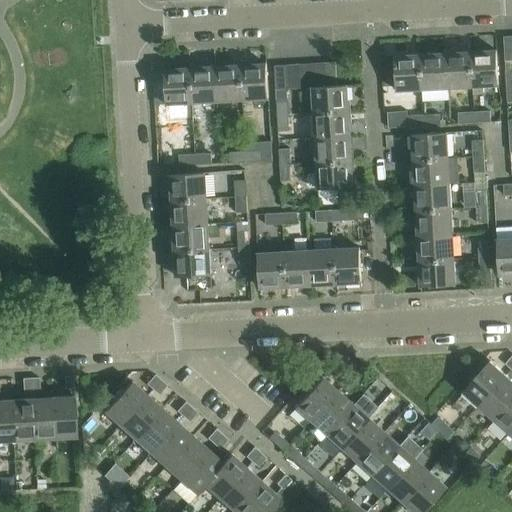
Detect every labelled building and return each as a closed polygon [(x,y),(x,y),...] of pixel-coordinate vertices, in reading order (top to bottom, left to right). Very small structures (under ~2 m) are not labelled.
[(511,60),(511,36),(503,37),(505,61),(511,60)] [(496,51),(470,52),(472,87),(473,87),(473,94),(483,94),(483,86),(498,86),(496,51)] [(470,52),(445,54),(447,88),(472,87),(470,52)] [(445,54),(420,55),(422,90),(447,88),(445,54)] [(422,90),(420,55),(394,57),(396,91),(422,90)] [(323,63),(311,64),(312,88),(324,87),(323,63)] [(335,63),(323,63),(324,87),(336,86),(335,63)] [(266,64),(240,66),(242,100),(268,99),(266,64)] [(311,64),(298,65),(300,89),(312,88),(311,64)] [(288,89),(286,65),(274,66),(275,90),(286,90),(288,89)] [(298,65),(286,65),(288,89),(300,89),(298,65)] [(240,66),(215,67),(217,102),(242,100),(240,66)] [(215,67),(190,69),(192,103),(217,102),(215,67)] [(192,103),(190,69),(164,70),(166,105),(192,103)] [(324,87),(312,88),(314,113),(348,111),(347,86),(336,86),(324,87)] [(286,90),(275,90),(276,99),(287,99),(286,90)] [(276,99),(277,115),(288,115),(287,99),(276,99)] [(348,111),(314,113),(315,139),(350,137),(348,111)] [(490,112),(474,113),(474,124),(490,123),(490,112)] [(474,124),(474,113),(458,113),(458,124),(474,124)] [(288,115),(277,115),(278,131),(289,131),(288,115)] [(424,126),(423,115),(407,116),(408,127),(424,126)] [(439,115),(423,115),(424,126),(440,125),(439,115)] [(412,135),(413,161),(448,159),(446,133),(412,135)] [(350,137),(315,139),(316,164),(351,162),(350,137)] [(472,141),(473,157),(484,157),(483,141),(472,141)] [(279,150),(280,166),(291,165),(290,149),(279,150)] [(261,151),(245,152),(246,163),(262,162),(261,151)] [(246,163),(245,152),(229,153),(230,164),(246,163)] [(211,154),(195,155),(195,166),(211,165),(211,154)] [(195,166),(195,155),(179,156),(179,167),(195,166)] [(484,157),(473,157),(474,173),(485,173),(484,157)] [(448,159),(413,161),(415,186),(449,184),(448,159)] [(351,162),(316,164),(317,174),(309,175),(307,177),(307,185),(310,187),(318,187),(318,189),(352,188),(351,162)] [(291,165),(280,166),(281,182),(292,181),(291,165)] [(170,175),(172,201),(206,199),(205,173),(170,175)] [(234,181),(235,197),(246,197),(245,181),(234,181)] [(449,184),(415,186),(416,211),(451,209),(449,184)] [(511,195),(511,184),(503,185),(504,196),(511,195)] [(475,192),(476,208),(487,207),(486,191),(475,192)] [(246,197),(235,197),(236,213),(247,213),(246,197)] [(206,199),(172,201),(173,226),(208,224),(206,199)] [(487,207),(476,208),(477,224),(488,223),(487,207)] [(282,225),(281,214),(279,209),(265,214),(266,225),(282,225)] [(451,209),(416,211),(418,236),(452,234),(451,209)] [(347,210),(331,211),(332,222),(348,221),(347,210)] [(332,222),(331,211),(315,212),(316,223),(332,222)] [(297,213),(281,214),(282,225),(298,224),(297,213)] [(208,224),(173,226),(175,252),(209,249),(208,224)] [(237,232),(238,248),(249,247),(248,231),(237,232)] [(452,234),(418,236),(419,262),(454,259),(452,234)] [(511,274),(511,239),(496,240),(498,275),(511,274)] [(478,242),(479,258),(490,257),(489,241),(478,242)] [(249,247),(238,248),(239,264),(250,263),(249,247)] [(359,248),(333,250),(335,284),(361,283),(359,248)] [(209,249),(175,252),(176,277),(211,275),(209,249)] [(333,250),(308,251),(310,286),(335,284),(333,250)] [(308,251),(283,252),(285,287),(310,286),(308,251)] [(285,287),(283,252),(258,254),(259,288),(285,287)] [(490,257),(479,258),(479,274),(490,273),(490,257)] [(454,259),(419,262),(420,287),(455,285),(454,259)] [(462,392),(478,406),(506,376),(490,361),(462,392)] [(146,385),(152,390),(160,381),(154,376),(146,385)] [(511,381),(506,376),(478,406),(493,420),(511,399),(511,381)] [(73,389),(72,377),(64,377),(65,389),(73,389)] [(294,408),(310,423),(337,392),(321,377),(294,408)] [(31,391),(30,379),(22,379),(23,392),(31,391)] [(38,379),(30,379),(31,391),(39,391),(38,379)] [(160,381),(152,390),(158,395),(166,386),(160,381)] [(103,413),(119,427),(147,396),(131,382),(103,413)] [(337,392),(310,423),(325,436),(352,405),(337,392)] [(147,396),(119,427),(134,441),(162,410),(147,396)] [(73,397),(52,398),(54,440),(76,438),(73,397)] [(52,398),(31,399),(34,441),(54,440),(52,398)] [(31,399),(11,401),(13,442),(34,441),(31,399)] [(511,399),(493,420),(509,434),(511,429),(511,399)] [(11,401),(0,401),(0,442),(13,442),(11,401)] [(176,412),(182,417),(191,408),(185,403),(176,412)] [(352,405),(325,436),(340,450),(367,419),(352,405)] [(191,408),(182,417),(188,423),(197,413),(191,408)] [(162,410),(134,441),(150,454),(177,423),(162,410)] [(367,419),(340,450),(355,463),(383,432),(367,419)] [(177,423),(150,454),(165,468),(192,437),(177,423)] [(427,424),(419,433),(427,441),(436,432),(428,425),(427,424)] [(207,439),(213,444),(221,435),(215,430),(207,439)] [(383,432),(355,463),(371,477),(398,446),(383,432)] [(268,439),(283,452),(288,446),(273,433),(268,439)] [(221,435),(213,444),(219,450),(227,441),(221,435)] [(192,437),(165,468),(180,481),(207,450),(192,437)] [(458,441),(454,446),(462,454),(469,445),(464,441),(458,441)] [(288,446),(283,452),(298,466),(303,460),(288,446)] [(398,446),(371,477),(386,490),(413,460),(398,446)] [(245,457),(251,463),(260,453),(254,448),(245,457)] [(472,448),(466,455),(475,463),(481,456),(472,448)] [(207,450),(180,481),(196,496),(204,487),(203,486),(223,464),(222,463),(207,450)] [(260,453),(251,463),(257,468),(265,459),(260,453)] [(203,486),(204,487),(218,500),(246,469),(230,454),(222,463),(223,464),(203,486)] [(303,460),(298,466),(313,480),(319,474),(303,460)] [(413,460),(386,490),(401,504),(429,473),(413,460)] [(246,469),(218,500),(232,511),(234,511),(261,482),(246,469)] [(429,473),(401,504),(410,511),(422,511),(444,487),(429,473)] [(319,474),(313,480),(329,493),(334,487),(319,474)] [(285,476),(276,485),(282,490),(290,481),(285,476)] [(44,480),(37,480),(37,488),(45,488),(44,480)] [(261,482),(234,511),(263,511),(277,496),(261,482)] [(334,487),(329,493),(344,507),(349,501),(334,487)] [(361,511),(349,501),(344,507),(349,511),(361,511)]
